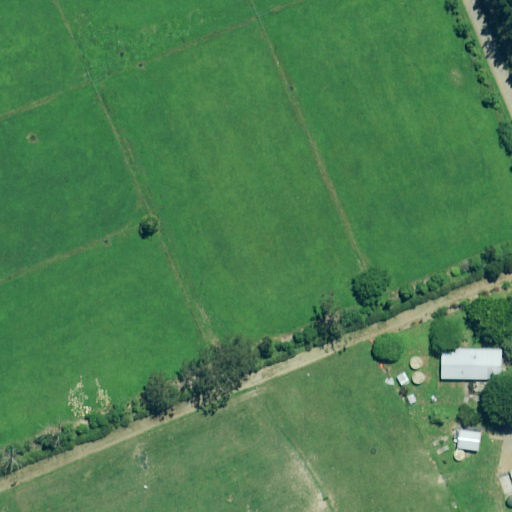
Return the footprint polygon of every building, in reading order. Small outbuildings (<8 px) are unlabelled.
[(502,379),(502,351),(443,350),(442,378),(502,379)] [(424,354),(406,354),(405,388),(424,388),(424,354)] [(479,451),(481,433),(461,431),(459,449),(479,451)] [(488,468),(475,472),(481,492),(494,488),(488,468)] [(511,473),(498,479),(505,494),(511,490),(511,473)]
